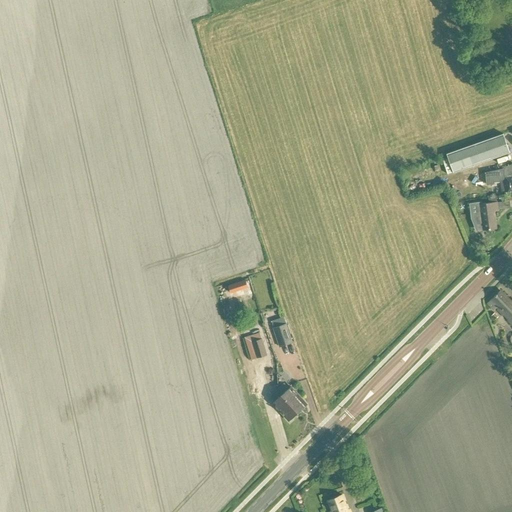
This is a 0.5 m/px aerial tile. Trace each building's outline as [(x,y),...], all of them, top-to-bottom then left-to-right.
[(448,158),(453,172),(510,152),(503,133),(446,153),(448,158)] [(503,168),(486,172),(485,172),(487,184),(494,183),(494,182),(500,181),(501,190),(506,190),(506,192),(511,190),(511,163),(503,167),(503,168)] [(418,185),(437,181),(436,176),(417,181),(418,185)] [(479,204),(481,216),(470,217),(475,231),(496,228),(494,211),(498,210),(497,202),(479,204)] [(248,283),(251,294),(257,292),(252,274),(232,280),(234,286),(248,283)] [(511,324),(511,322),(511,300),(511,301),(500,291),(487,303),(494,309),(497,307),(498,308),(497,309),(503,315),(504,313),(509,319),(508,320),(511,324)] [(279,346),(292,341),(286,324),(274,328),(279,346)] [(266,354),(262,339),(260,334),(251,337),(257,357),(266,354)] [(278,391),(297,412),(306,404),(290,387),(288,389),(285,385),(278,391)] [(289,420),(297,412),(278,391),(272,397),(275,401),(273,403),(289,420)] [(351,511),(350,508),(348,509),(342,494),(328,499),(332,510),(330,511),(329,511),(351,511)]
